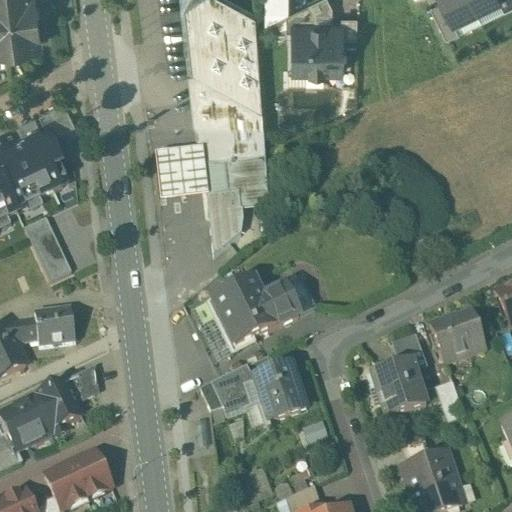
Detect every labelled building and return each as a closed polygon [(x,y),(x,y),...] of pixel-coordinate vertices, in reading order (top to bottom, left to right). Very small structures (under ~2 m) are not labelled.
[(0,0),(0,49),(39,45),(39,43),(37,43),(35,31),(37,30),(33,0),(0,0)] [(253,15),(224,0),(181,0),(190,72),(260,110),(253,15)] [(286,17),(286,0),(262,0),(263,16),(286,17)] [(327,0),(314,0),(307,4),(312,15),(312,25),(331,25),(331,6),(327,0)] [(439,0),(450,23),(476,11),(470,0),(439,0)] [(470,0),(476,11),(497,0),(470,0)] [(355,17),(339,17),(339,25),(339,39),(355,39),(355,17)] [(312,25),(292,25),(292,72),(304,72),(304,85),(322,85),(322,72),(339,72),(339,39),(339,25),(331,25),(312,25)] [(260,110),(190,72),(201,169),(237,165),(240,191),(229,192),(229,197),(237,196),(239,213),(241,213),(267,210),(260,110)] [(44,118),(0,139),(0,170),(17,204),(73,176),(44,118)] [(237,165),(201,169),(205,201),(230,198),(229,197),(229,192),(240,191),(237,165)] [(0,212),(17,204),(0,170),(0,212)] [(230,198),(205,201),(207,217),(239,213),(237,196),(229,197),(230,198)] [(239,213),(207,217),(212,260),(240,238),(242,224),(241,213),(239,213)] [(49,284),(71,273),(45,218),(23,229),(49,284)] [(252,283),(210,303),(236,351),(300,319),(284,290),(262,302),(252,283)] [(511,287),(495,295),(510,330),(511,329),(511,287)] [(10,326),(0,331),(0,378),(25,368),(15,346),(37,343),(38,350),(73,345),(69,312),(33,316),(34,323),(10,326)] [(470,314),(455,320),(454,318),(428,327),(443,367),(484,352),(470,314)] [(414,339),(392,346),(397,360),(419,352),(414,339)] [(410,365),(375,376),(384,404),(379,405),(384,423),(425,410),(410,365)] [(290,368),(252,381),(267,427),(299,416),(290,387),(295,386),(290,368)] [(64,384),(33,398),(33,399),(50,434),(51,434),(81,420),(74,406),(90,399),(94,395),(95,390),(92,371),(64,385),(64,384)] [(236,373),(210,386),(222,411),(248,402),(242,385),(236,373)] [(451,385),(433,391),(446,427),(463,420),(451,385)] [(33,399),(0,415),(0,422),(8,439),(15,455),(16,455),(52,437),(51,434),(50,434),(33,399)] [(511,423),(500,428),(511,456),(511,423)] [(8,439),(0,442),(0,474),(21,465),(16,455),(15,455),(8,439)] [(421,439),(400,449),(406,468),(429,460),(421,439)] [(110,491),(94,455),(83,460),(82,459),(68,466),(85,503),(110,491)] [(406,468),(402,469),(400,472),(404,483),(407,485),(411,496),(455,481),(451,471),(448,469),(443,455),(429,460),(406,468)] [(68,466),(54,472),(54,473),(43,478),(53,500),(58,511),(65,511),(85,503),(68,466)] [(252,471),(259,497),(271,494),(264,468),(252,471)] [(455,481),(411,496),(414,507),(413,510),(413,511),(450,511),(461,509),(456,495),(458,491),(455,481)] [(320,511),(313,489),(285,502),(287,511),(320,511)] [(32,511),(23,492),(0,502),(0,509),(1,511),(32,511)] [(58,511),(53,500),(42,505),(43,508),(45,511),(58,511)]
